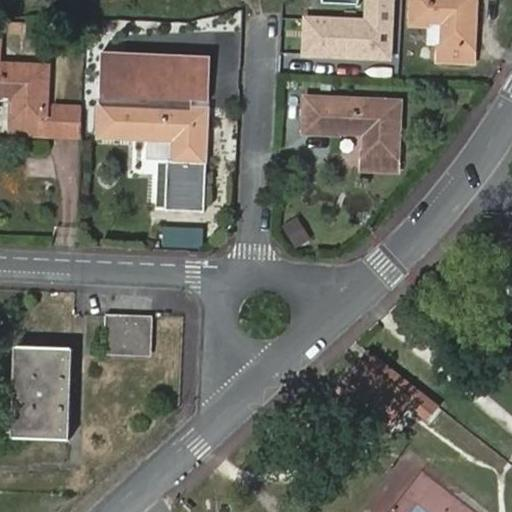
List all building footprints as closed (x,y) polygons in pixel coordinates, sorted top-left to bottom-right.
[(302,14),(300,58),(392,61),(394,0),(364,0),(364,16),(302,14)] [(414,0),(414,20),(444,22),(443,57),(475,59),(477,0),(414,0)] [(215,56),(103,52),(101,102),(213,106),(215,56)] [(44,121),(44,118),(46,66),(0,62),(0,96),(1,96),(1,93),(12,94),(12,118),(44,121)] [(367,154),(398,156),(400,101),(307,97),(305,130),(340,132),(340,129),(368,131),(367,154)] [(64,103),(45,102),(44,118),(44,121),(43,135),(63,137),(64,103)] [(125,137),(128,103),(101,102),(99,135),(125,137)] [(82,104),(64,103),(63,137),(80,137),(82,104)] [(209,108),(128,103),(125,137),(133,138),(133,134),(176,137),(174,161),(206,163),(209,108)] [(43,135),(44,121),(12,118),(11,134),(43,135)] [(397,171),(398,156),(367,154),(366,170),(397,171)] [(206,178),(206,163),(174,161),(174,176),(206,178)] [(297,216),(281,227),(296,249),(312,238),(297,216)] [(204,249),(206,227),(165,224),(164,246),(204,249)] [(105,317),(103,354),(152,356),(154,320),(105,317)] [(412,411),(426,422),(440,405),(369,347),(330,395),(387,442),(412,411)] [(15,349),(10,440),(69,443),(75,352),(15,349)]
